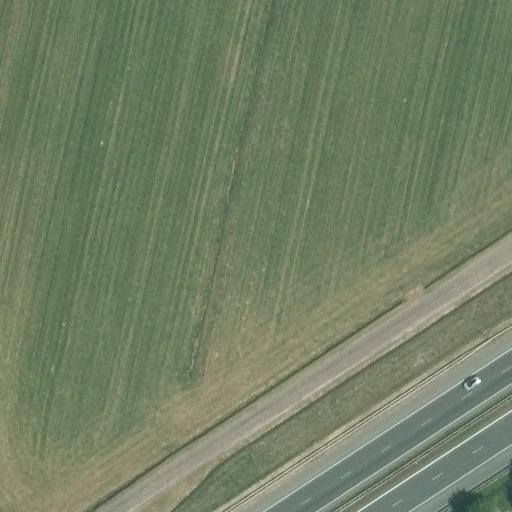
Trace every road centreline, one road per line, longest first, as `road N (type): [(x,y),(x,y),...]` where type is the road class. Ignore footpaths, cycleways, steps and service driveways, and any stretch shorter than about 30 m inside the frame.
road 1 (unclassified): [(118,511),(511,250)]
road 2 (motorway): [(511,366),(290,511)]
road 3 (motorway): [(384,511),(511,428)]
